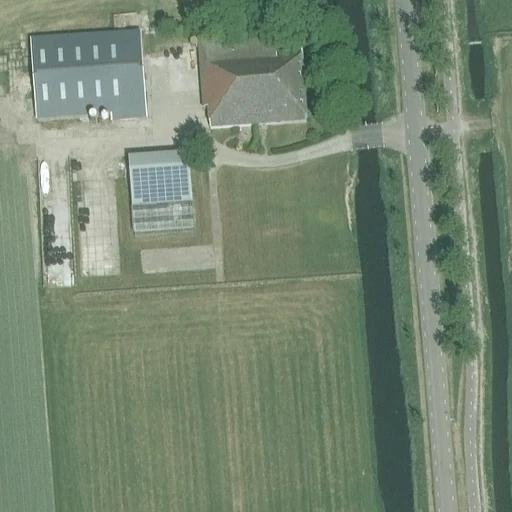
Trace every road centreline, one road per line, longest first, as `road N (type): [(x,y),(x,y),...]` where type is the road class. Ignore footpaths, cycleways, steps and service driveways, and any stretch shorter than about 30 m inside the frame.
road 1 (tertiary): [(443,511),(404,0)]
road 2 (unknown): [(414,123),(304,179),(249,181),(207,154),(188,152),(39,156)]
